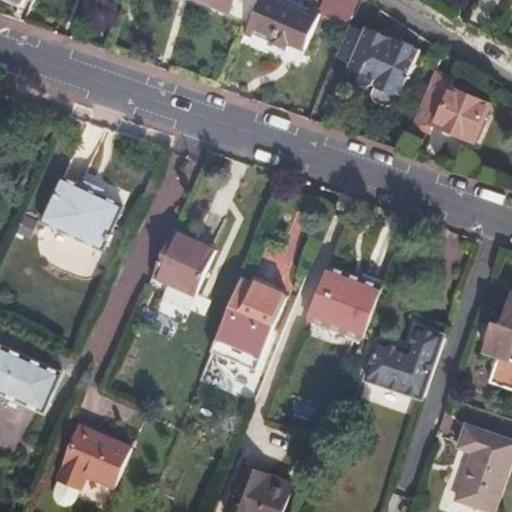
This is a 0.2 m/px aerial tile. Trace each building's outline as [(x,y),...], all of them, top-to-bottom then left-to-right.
[(258,0),(219,0),(217,5),(250,19),(258,0)] [(258,0),(250,19),(245,31),(284,47),(287,41),(303,47),(318,14),(288,0),(258,0)] [(349,27),(337,54),(352,61),(350,66),(363,72),(360,78),(363,84),(368,87),(373,84),(376,86),(372,94),(375,103),(386,108),(393,105),(418,49),(392,38),(389,39),(379,35),(378,32),(370,28),(368,30),(362,28),(361,32),(349,27)] [(453,77),(435,69),(411,124),(429,131),(432,125),(472,142),(489,102),(450,84),(453,77)] [(127,190),(103,180),(87,172),(64,162),(43,208),(107,236),(127,190)] [(87,172),(103,180),(105,174),(89,168),(87,172)] [(219,249),(173,229),(154,273),(199,293),(219,249)] [(309,317),(364,338),(384,285),(331,265),(309,317)] [(244,277),(219,338),(241,348),(251,325),(274,334),(289,296),(244,277)] [(490,383),(511,389),(511,299),(504,323),(494,321),(485,351),(499,356),(490,383)] [(417,327),(446,337),(449,330),(419,319),(417,327)] [(366,379),(425,399),(446,337),(417,327),(408,351),(379,341),(366,379)] [(0,397),(44,416),(61,376),(0,348),(0,397)] [(361,398),(392,407),(397,390),(366,381),(361,398)] [(456,500),(490,511),(495,511),(511,461),(511,441),(465,426),(457,449),(471,453),(456,500)] [(83,477),(111,490),(129,451),(78,428),(54,482),(76,492),(83,477)] [(225,511),(281,511),(291,485),(242,467),(225,511)]
